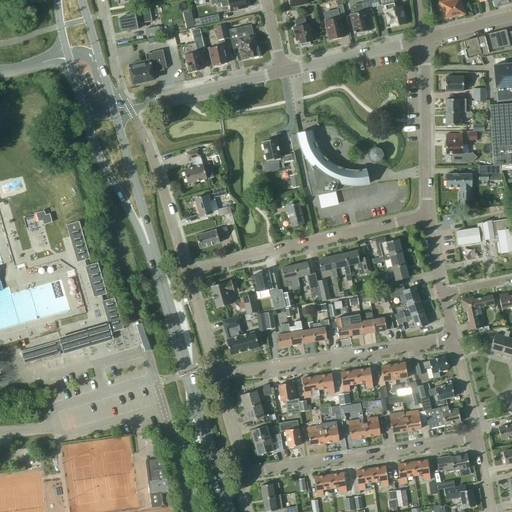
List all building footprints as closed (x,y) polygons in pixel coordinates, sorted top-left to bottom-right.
[(245,0),(216,0),(217,3),(221,2),(222,7),(228,6),(229,12),(238,10),(238,9),(247,8),(247,7),(249,5),(248,0),(245,0)] [(368,0),(361,0),(362,3),(351,6),(353,15),(350,15),(354,34),(369,30),(365,12),(371,11),(368,0)] [(395,9),(392,0),(380,0),(382,6),(384,6),(388,23),(391,23),(391,27),(406,23),(403,7),(395,9)] [(463,14),(459,0),(450,0),(440,3),(443,15),(442,16),(443,19),(445,20),(447,19),(448,18),(463,14)] [(138,29),(137,24),(144,23),(152,21),(149,8),(142,9),(133,11),(134,13),(126,14),(127,17),(118,18),(121,30),(129,29),(129,31),(138,29)] [(339,18),(337,10),(323,13),(325,21),(324,21),(328,41),(344,37),(339,18)] [(380,35),(388,34),(385,13),(377,15),(380,35)] [(219,21),(217,14),(194,19),(196,26),(219,21)] [(306,25),(304,18),(295,21),(296,27),(293,28),(294,32),(293,32),(295,41),(299,40),(301,47),(309,45),(308,42),(316,41),(313,31),(312,31),(310,24),(306,25)] [(228,39),(224,25),(215,27),(219,41),(228,39)] [(253,36),(251,25),(228,30),(233,49),(240,48),(240,50),(239,51),(241,60),(258,56),(253,36)] [(160,34),(159,27),(145,29),(146,36),(160,34)] [(194,40),(204,38),(202,28),(191,30),(194,40)] [(505,33),(505,29),(483,35),(483,36),(463,41),(465,47),(464,48),(464,49),(463,49),(464,49),(463,50),(465,57),(466,57),(466,58),(481,54),(481,55),(489,53),(489,50),(507,48),(508,50),(511,48),(511,45),(511,41),(511,36),(511,31),(505,33)] [(198,43),(188,45),(182,46),(180,49),(182,56),(184,55),(188,72),(202,69),(200,58),(202,58),(198,43)] [(223,45),(222,43),(216,44),(217,47),(208,49),(212,66),(227,63),(223,45)] [(166,68),(162,51),(145,54),(146,61),(128,65),(132,84),(142,82),(142,83),(149,81),(149,80),(153,79),(152,73),(163,71),(163,69),(166,68)] [(495,65),(493,65),(494,76),(496,102),(511,100),(511,63),(508,64),(495,65)] [(462,77),(444,77),(444,92),(463,91),(462,84),(469,84),(469,77),(462,77)] [(445,113),(465,112),(465,103),(466,103),(466,97),(458,98),(458,99),(445,99),(445,113)] [(511,164),(511,103),(489,105),(493,165),(511,164)] [(465,112),(445,113),(445,126),(459,125),(459,118),(464,118),(471,117),(471,112),(465,112)] [(312,137),(311,131),(297,134),(298,140),(300,146),(303,154),(302,155),(311,197),(352,188),(352,185),(363,185),(364,185),(368,184),(365,170),(364,170),(355,171),(346,170),(338,168),(331,164),(327,161),(327,160),(325,155),(322,148),(320,140),(314,142),(312,137)] [(462,135),(446,134),(446,140),(445,140),(445,154),(452,154),(452,162),(472,162),(477,157),(472,152),(471,153),(462,154),(462,135)] [(276,139),(262,142),(266,162),(268,170),(278,168),(284,167),(283,164),(295,162),(295,163),(296,163),(293,152),(293,154),(283,156),(280,157),(276,139)] [(381,149),(375,147),(370,149),(367,155),(370,161),(375,163),(381,161),(383,155),(381,149)] [(200,156),(198,149),(186,153),(188,159),(193,158),(196,166),(183,170),(187,184),(206,179),(202,165),(199,156),(200,156)] [(499,173),(499,166),(478,166),(478,181),(501,180),(501,173),(499,173)] [(299,187),(297,174),(290,175),(293,188),(299,187)] [(470,187),(470,174),(445,174),(445,188),(460,187),(460,205),(470,204),(470,187)] [(226,194),(224,186),(212,190),(213,193),(194,199),(199,217),(211,213),(208,201),(215,199),(214,198),(226,194)] [(286,206),(284,206),(286,215),(288,215),(291,227),(303,224),(298,203),(286,206)] [(217,209),(219,216),(231,213),(229,206),(217,209)] [(45,215),(44,211),(35,213),(38,222),(42,221),(43,225),(44,225),(52,223),(49,214),(45,215)] [(234,223),(231,213),(219,216),(224,215),(227,225),(234,223)] [(511,228),(511,229),(509,219),(491,222),(491,220),(481,222),(481,223),(477,224),(477,227),(455,231),(457,246),(480,242),(480,241),(494,238),(494,237),(498,236),(501,253),(511,251),(511,228)] [(90,259),(79,222),(66,225),(77,263),(90,259)] [(228,233),(226,227),(215,230),(195,236),(199,249),(219,243),(217,236),(228,233)] [(382,256),(389,255),(400,252),(397,239),(385,242),(385,241),(378,243),(382,256)] [(356,251),(344,254),(346,265),(347,265),(356,263),(359,276),(370,273),(367,257),(358,259),(356,251)] [(390,259),(392,268),(404,265),(400,252),(389,255),(382,256),(383,260),(390,259)] [(350,274),(347,265),(346,265),(344,254),(330,257),(333,268),(335,268),(343,266),(345,276),(350,274)] [(337,277),(335,268),(333,268),(330,257),(317,260),(320,271),(330,269),(332,278),(337,277)] [(296,278),(298,277),(306,275),(311,297),(319,295),(316,282),(314,273),(309,274),(306,262),(294,265),(296,278)] [(106,294),(97,263),(85,266),(94,298),(106,294)] [(296,278),(294,265),(280,268),(283,280),(289,279),(292,291),(300,289),(299,288),(300,287),(298,277),(296,278)] [(392,268),(385,269),(386,273),(393,271),(395,279),(386,282),(388,288),(402,283),(401,280),(407,278),(404,265),(392,268)] [(268,276),(267,271),(254,274),(258,291),(277,287),(275,278),(272,279),(271,276),(268,276)] [(326,280),(316,282),(319,295),(320,295),(322,301),(330,299),(326,280)] [(233,291),(231,281),(224,283),(224,282),(210,286),(216,308),(230,304),(227,293),(233,291)] [(402,304),(406,303),(407,303),(418,299),(414,287),(404,290),(402,286),(388,290),(391,298),(399,296),(402,304)] [(388,302),(383,289),(377,292),(382,304),(388,302)] [(282,294),(285,305),(286,307),(294,305),(291,292),(282,294)] [(511,294),(507,295),(506,292),(497,294),(498,300),(500,309),(511,306),(511,294)] [(370,301),(368,293),(361,294),(363,302),(370,301)] [(258,311),(254,294),(242,297),(246,314),(258,311)] [(488,326),(482,327),(480,320),(478,320),(475,309),(493,305),(491,295),(473,299),(472,297),(460,300),(463,312),(465,312),(468,323),(465,323),(467,331),(477,328),(479,333),(489,330),(488,326)] [(123,329),(114,298),(102,302),(108,323),(105,324),(107,334),(123,329)] [(423,312),(418,299),(407,303),(406,303),(402,304),(399,305),(401,309),(408,307),(411,315),(411,316),(423,312)] [(336,316),(334,304),(328,305),(330,317),(336,316)] [(303,315),(311,314),(310,312),(309,307),(302,308),(303,313),(303,315)] [(263,313),(265,325),(266,325),(266,329),(275,328),(273,312),(263,313)] [(360,322),(362,334),(373,332),(372,320),(371,312),(359,314),(361,322),(360,322)] [(411,316),(411,315),(404,317),(404,318),(405,322),(412,319),(416,329),(427,326),(423,312),(411,316)] [(263,313),(257,314),(258,326),(265,325),(263,313)] [(361,322),(359,314),(348,316),(349,323),(348,323),(350,336),(362,334),(360,322),(361,322)] [(243,332),(239,316),(221,321),(227,339),(225,339),(230,355),(258,347),(254,332),(242,335),(241,333),(243,332)] [(339,338),(350,336),(348,323),(349,323),(348,316),(336,318),(339,338)] [(372,320),(373,332),(392,329),(390,316),(384,317),(384,318),(372,320)] [(320,323),(312,324),(313,329),(312,329),(314,342),(325,340),(323,328),(329,327),(328,320),(319,321),(320,323)] [(295,326),(289,327),(290,333),(288,333),(290,345),(302,343),(300,331),(301,331),(300,321),(294,322),(295,326)] [(302,343),(314,342),(312,329),(313,329),(312,324),(312,322),(307,323),(308,330),(301,331),(300,331),(302,343)] [(278,347),(290,345),(288,333),(290,333),(289,327),(288,323),(281,325),(282,334),(276,335),(278,347)] [(96,340),(93,330),(68,337),(71,347),(96,340)] [(500,354),(507,331),(505,330),(503,336),(494,334),(489,351),(500,354)] [(507,331),(500,354),(511,358),(511,338),(507,338),(509,332),(507,331)] [(67,352),(63,339),(20,352),(24,364),(67,352)] [(447,370),(444,357),(428,360),(428,361),(421,363),(421,362),(413,364),(416,375),(423,373),(422,369),(429,367),(432,379),(439,377),(437,372),(447,370)] [(405,362),(392,364),(395,379),(407,377),(405,362)] [(382,381),(395,379),(392,364),(380,366),(382,381)] [(355,370),(357,383),(365,382),(366,388),(373,387),(370,368),(355,370)] [(357,383),(355,370),(340,373),(343,392),(349,391),(348,385),(357,383)] [(316,376),(318,389),(326,388),(327,394),(334,393),(331,374),(316,376)] [(318,389),(316,376),(301,378),(304,398),(310,397),(310,390),(318,389)] [(418,393),(416,387),(415,382),(409,383),(412,394),(418,393)] [(293,399),(291,383),(278,385),(280,401),(285,401),(286,413),(300,411),(298,399),(293,399)] [(418,393),(419,399),(427,396),(436,394),(437,400),(453,396),(450,384),(434,388),(429,390),(428,384),(416,387),(418,393)] [(240,395),(244,408),(260,404),(257,395),(263,394),(263,396),(274,394),(273,387),(269,388),(269,385),(263,386),(263,389),(256,391),(256,390),(240,395)] [(350,403),(349,393),(338,395),(340,405),(350,403)] [(419,399),(418,393),(412,394),(415,405),(420,404),(419,399)] [(511,396),(510,394),(502,402),(511,413),(511,396)] [(402,402),(401,396),(381,399),(383,411),(389,410),(388,404),(402,402)] [(307,406),(306,400),(299,401),(301,411),(311,410),(310,405),(307,406)] [(262,416),(264,422),(273,419),(273,420),(276,419),(274,414),(268,416),(267,415),(263,416),(260,404),(244,408),(247,421),(262,416)] [(341,418),(339,406),(327,407),(328,414),(334,413),(335,419),(341,418)] [(442,420),(443,425),(460,421),(457,409),(448,411),(447,406),(424,411),(428,429),(428,428),(436,426),(435,422),(442,420)] [(404,416),(406,431),(420,429),(418,411),(403,413),(404,416)] [(406,431),(404,416),(403,413),(389,415),(391,433),(406,431)] [(367,422),(363,423),(365,437),(380,435),(377,417),(366,418),(367,422)] [(269,438),(269,436),(267,429),(271,428),(270,425),(275,424),(273,420),(273,419),(264,422),(265,426),(250,430),(254,443),(269,438)] [(365,437),(363,423),(359,424),(358,420),(347,421),(350,439),(365,437)] [(300,445),(297,421),(279,423),(280,431),(285,431),(287,446),(300,445)] [(321,429),(324,443),(338,441),(336,423),(325,425),(326,428),(321,429)] [(511,424),(497,427),(500,441),(511,438),(511,424)] [(309,445),(324,443),(321,429),(317,430),(317,426),(307,427),(309,445)] [(277,434),(269,436),(269,438),(254,443),(257,455),(273,451),(271,443),(279,441),(277,434)] [(511,449),(502,452),(504,465),(511,463),(511,449)] [(446,470),(452,469),(452,470),(459,469),(460,476),(470,474),(466,454),(450,457),(450,458),(444,459),(444,457),(436,458),(438,471),(446,470)] [(166,478),(163,458),(147,460),(149,480),(148,481),(150,494),(163,493),(164,497),(169,497),(166,478)] [(412,462),(414,476),(422,474),(423,481),(430,480),(427,460),(412,462)] [(414,476),(412,462),(396,465),(399,484),(407,483),(406,477),(414,476)] [(385,467),(370,469),(372,482),(380,481),(381,487),(388,486),(385,467)] [(364,483),(372,482),(370,469),(355,471),(358,491),(365,490),(364,483)] [(328,475),(330,488),(338,487),(339,494),(346,492),(343,473),(328,475)] [(330,488),(328,475),(313,477),(316,497),(323,496),(322,489),(330,488)] [(306,490),(305,479),(298,480),(299,491),(306,490)] [(260,485),(262,499),(274,497),(274,495),(273,488),(279,487),(278,483),(272,484),(260,485)] [(449,495),(455,494),(456,498),(460,497),(462,509),(475,506),(472,490),(460,492),(459,486),(448,488),(449,495)] [(408,505),(405,490),(395,491),(398,506),(408,505)] [(274,497),(262,499),(264,511),(282,510),(280,495),(274,495),(274,497)] [(362,509),(361,496),(354,497),(355,510),(362,509)] [(355,510),(353,497),(344,499),(346,511),(355,510)] [(397,506),(396,500),(387,501),(388,508),(392,507),(393,511),(397,510),(396,506),(397,506)]
